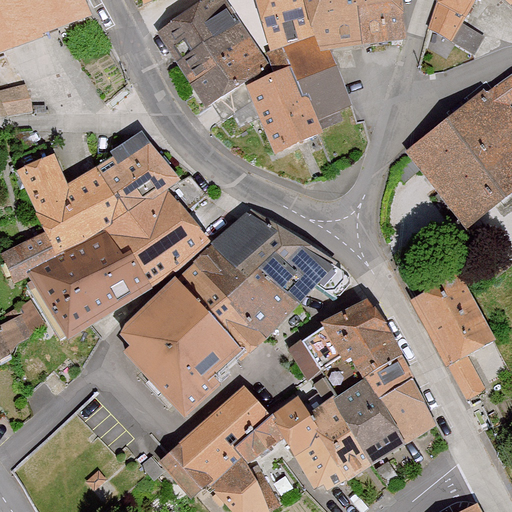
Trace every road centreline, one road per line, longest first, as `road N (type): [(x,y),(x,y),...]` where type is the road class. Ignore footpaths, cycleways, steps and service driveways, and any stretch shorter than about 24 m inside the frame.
road 1 (residential): [(379,285),(302,329),(187,425),(161,429),(114,385),(97,381),(66,399),(0,463)]
road 2 (tertiary): [(335,233),(206,157),(159,100)]
road 3 (tertiary): [(469,454),(379,285)]
road 4 (residential): [(0,128),(117,121),(159,100)]
road 5 (residential): [(335,233),(371,179),(398,106)]
road 6 (residential): [(398,106),(511,61)]
